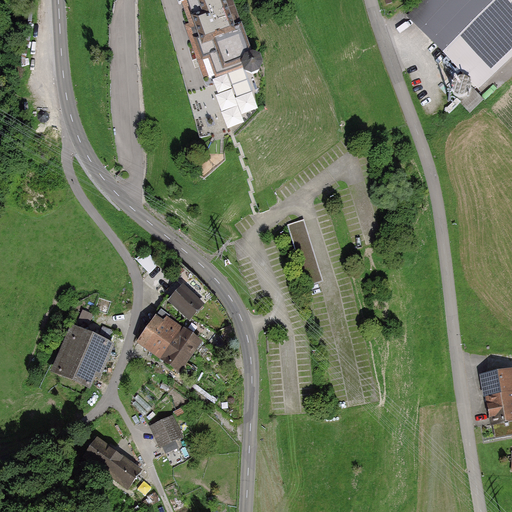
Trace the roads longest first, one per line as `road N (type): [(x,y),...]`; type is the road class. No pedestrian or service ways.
road 1 (unclassified): [(372,0),(429,162),(481,511)]
road 2 (tertiary): [(246,511),(252,383),(239,311),(201,264),(122,198),(77,134)]
road 3 (unclassified): [(77,134),(67,139),(65,160),(78,195),(134,267),(134,330),(112,395)]
road 4 (tertiary): [(77,134),(58,0)]
road 5 (unclassified): [(0,462),(92,415),(112,395)]
